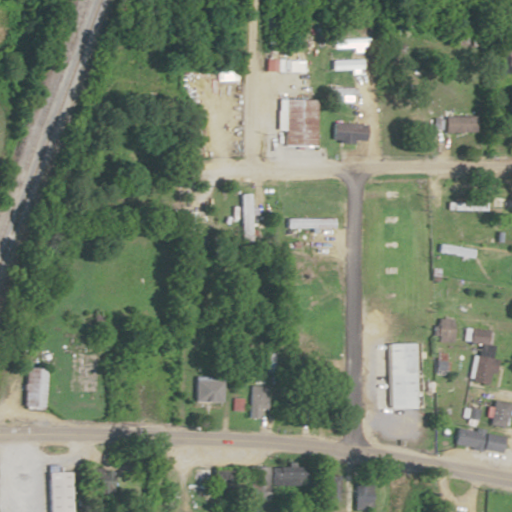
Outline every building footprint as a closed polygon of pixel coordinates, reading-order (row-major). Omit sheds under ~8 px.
[(276,71),(276,60),(265,60),(265,71),(276,71)] [(314,99),(281,99),(281,146),(314,146),(314,99)] [(473,116),(442,116),(442,132),(473,132),(473,116)] [(363,143),(363,124),(330,124),(330,143),(363,143)] [(120,164),(120,172),(143,172),(143,164),(120,164)] [(252,194),(239,194),(239,240),(252,240),(252,194)] [(371,209),(421,209),(421,198),(371,198),(371,209)] [(450,202),(450,210),(486,210),(486,202),(450,202)] [(333,218),(284,218),(284,228),(333,228),(333,218)] [(485,342),(485,329),(467,329),(467,342),(485,342)] [(385,342),(385,407),(412,407),(412,342),(385,342)] [(494,359),(473,354),(468,381),(489,386),(494,359)] [(43,409),(43,368),(23,367),(22,409),(43,409)] [(219,376),(192,376),(192,408),(219,408),(219,376)] [(262,417),(262,385),(247,385),(247,417),(262,417)] [(502,427),(509,404),(492,399),(485,423),(502,427)] [(502,434),(454,427),(451,446),(499,452),(502,434)] [(245,503),(266,503),(266,465),(245,465),(245,503)] [(302,489),(302,468),(271,468),(271,489),(302,489)] [(67,511),(67,472),(44,472),(44,511),(67,511)] [(327,502),(338,502),(338,476),(327,476),(327,502)]
